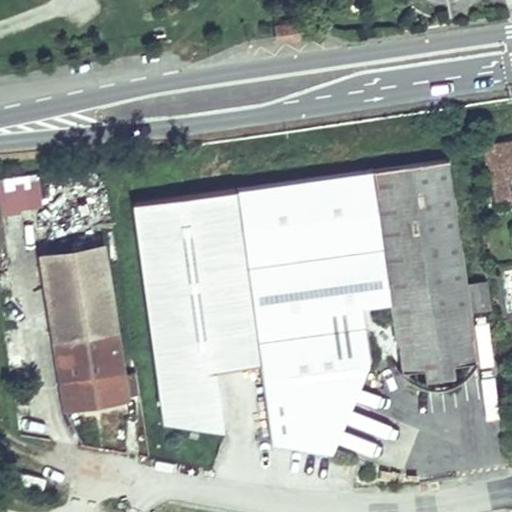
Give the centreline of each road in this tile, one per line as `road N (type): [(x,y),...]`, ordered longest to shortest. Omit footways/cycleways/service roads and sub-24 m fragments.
road 1 (primary): [(511,30),(75,98),(0,117)]
road 2 (primary): [(0,144),(132,133),(511,77)]
road 3 (track): [(0,436),(167,479)]
